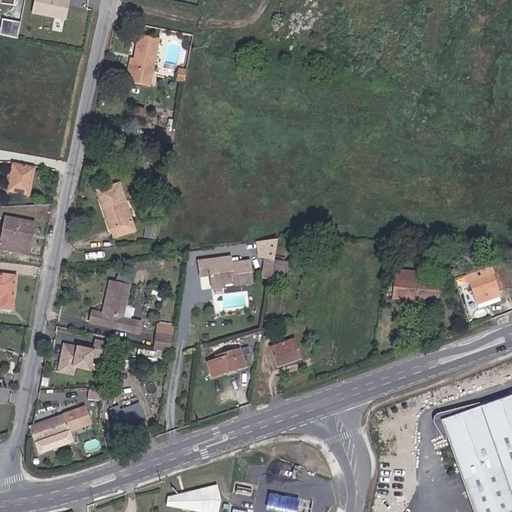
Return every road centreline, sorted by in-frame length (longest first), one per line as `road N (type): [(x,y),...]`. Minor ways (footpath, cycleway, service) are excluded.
road 1 (residential): [(110,0),(17,450)]
road 2 (secondary): [(335,400),(98,483),(13,501)]
road 3 (secondary): [(511,337),(335,400)]
road 4 (unknown): [(109,5),(236,21),(260,0)]
